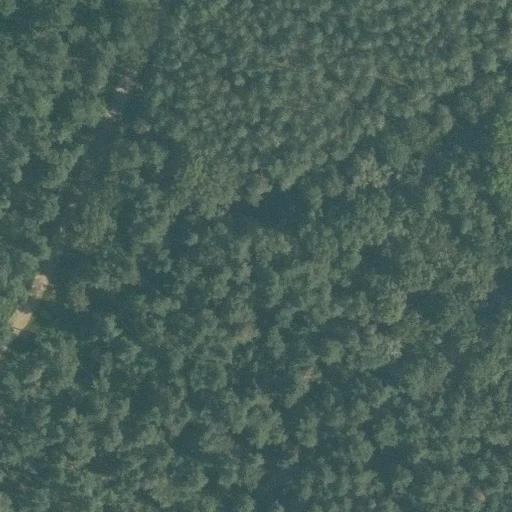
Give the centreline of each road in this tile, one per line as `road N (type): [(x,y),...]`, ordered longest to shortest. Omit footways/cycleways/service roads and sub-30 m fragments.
road 1 (track): [(0,345),(28,320),(511,50)]
road 2 (track): [(28,320),(157,0)]
